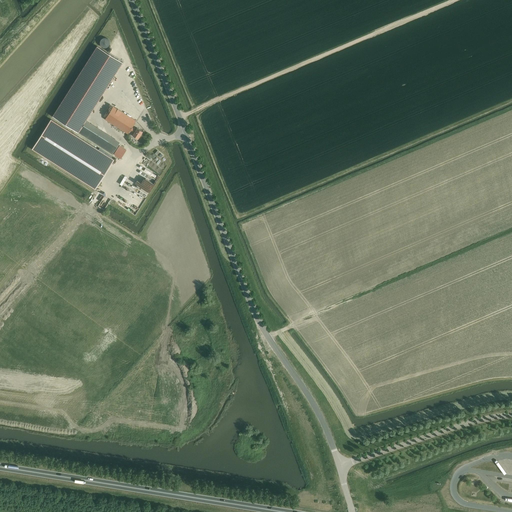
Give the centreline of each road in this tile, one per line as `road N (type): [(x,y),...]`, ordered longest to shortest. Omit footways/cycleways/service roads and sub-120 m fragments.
road 1 (unclassified): [(339,466),(314,405),(252,307),(132,0)]
road 2 (track): [(179,117),(455,0)]
road 3 (trunk): [(281,511),(0,467)]
road 4 (unclassified): [(339,466),(511,416)]
